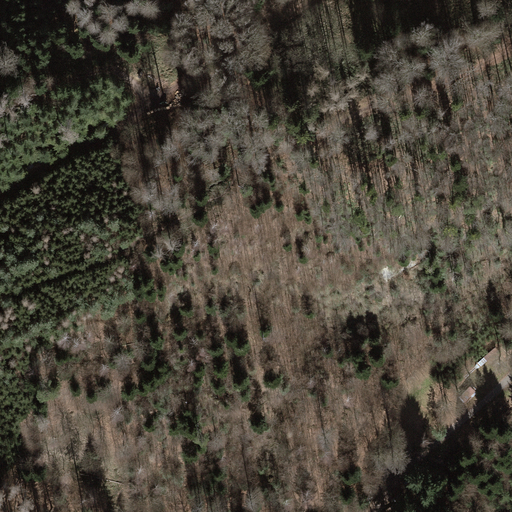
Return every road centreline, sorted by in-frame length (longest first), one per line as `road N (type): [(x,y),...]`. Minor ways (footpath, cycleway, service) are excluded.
road 1 (track): [(0,183),(218,72),(334,0)]
road 2 (track): [(381,511),(511,373)]
